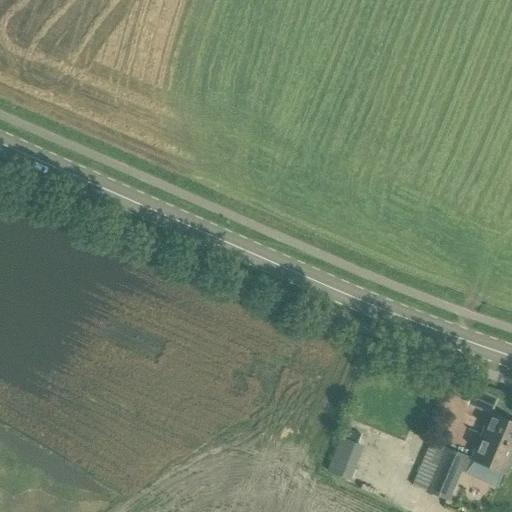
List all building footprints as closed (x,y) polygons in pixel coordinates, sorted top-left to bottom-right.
[(479,405),(493,411),(497,398),(484,393),(479,405)] [(481,434),(511,447),(511,422),(490,414),(481,434)] [(356,444),(360,434),(346,428),(342,438),(356,444)] [(511,461),(511,447),(481,434),(470,459),(506,474),(511,461)] [(414,487),(449,501),(468,457),(445,447),(444,448),(433,443),(414,487)] [(370,468),(365,482),(396,493),(401,479),(370,468)]
